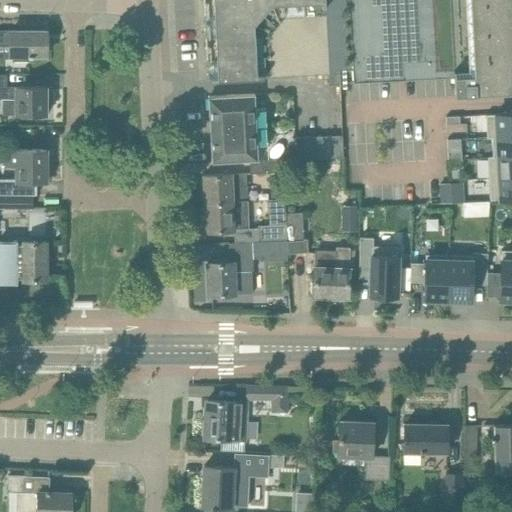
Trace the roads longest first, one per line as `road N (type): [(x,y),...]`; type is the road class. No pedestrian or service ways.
road 1 (tertiary): [(162,351),(511,354)]
road 2 (residential): [(157,200),(76,200),(76,3)]
road 3 (residential): [(157,200),(145,3)]
road 4 (tertiary): [(0,350),(162,351)]
road 5 (residential): [(0,450),(157,456)]
road 6 (residential): [(162,351),(157,200)]
